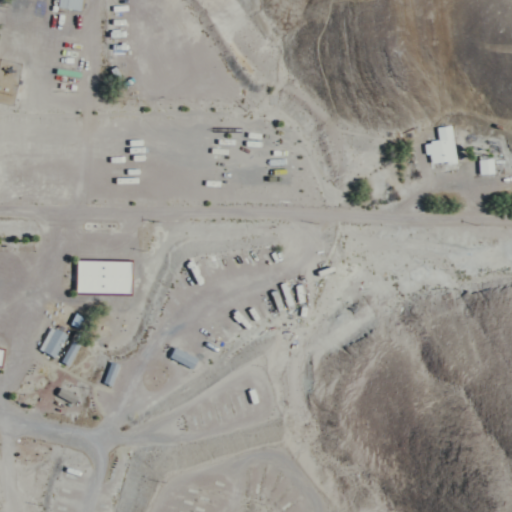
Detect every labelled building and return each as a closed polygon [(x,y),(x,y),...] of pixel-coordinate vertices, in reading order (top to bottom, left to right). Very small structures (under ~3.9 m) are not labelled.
[(81,0),(80,9),(56,5),(56,0),(81,0)] [(0,63),(0,82),(16,85),(20,65),(1,60),(0,63)] [(452,125),(456,162),(446,164),(445,161),(430,163),(429,153),(425,154),(424,143),(430,142),(430,139),(437,138),(437,127),(452,125)] [(492,158),(492,173),(478,173),(477,159),(492,158)] [(147,190),(106,190),(106,199),(147,199),(147,190)] [(131,261),(130,294),(75,293),(76,260),(131,261)] [(49,327),(65,336),(53,358),(37,350),(49,327)] [(71,341),(59,362),(66,366),(77,345),(71,341)] [(192,369),(198,358),(169,344),(164,355),(192,369)] [(111,361),(102,383),(111,387),(120,364),(111,361)] [(77,396),(59,389),(56,398),(74,405),(77,396)]
